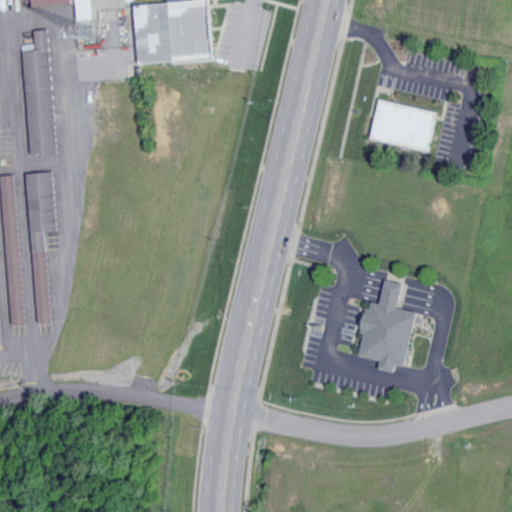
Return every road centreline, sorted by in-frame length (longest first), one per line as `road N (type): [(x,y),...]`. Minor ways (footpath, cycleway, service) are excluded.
road 1 (primary): [(326,0),(236,390),(221,511)]
road 2 (residential): [(231,418),(357,439),(433,429),(511,406)]
